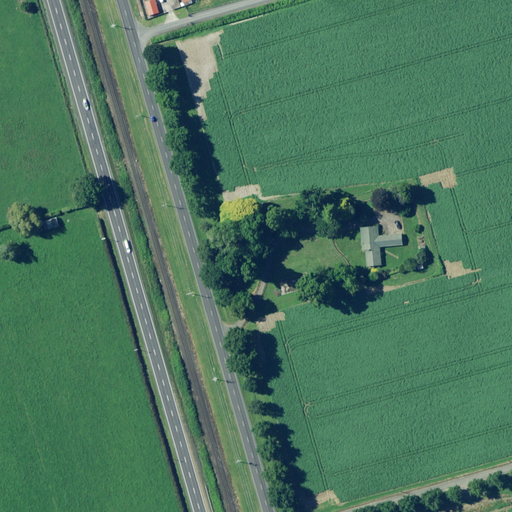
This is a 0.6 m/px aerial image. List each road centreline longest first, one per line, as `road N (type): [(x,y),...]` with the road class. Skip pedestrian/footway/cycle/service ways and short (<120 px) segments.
road 1 (tertiary): [(124,0),(271,511)]
road 2 (primary): [(50,0),(192,511)]
road 3 (track): [(511,468),(353,511)]
